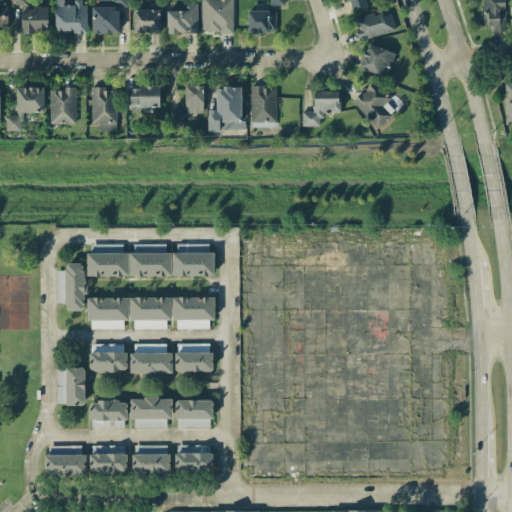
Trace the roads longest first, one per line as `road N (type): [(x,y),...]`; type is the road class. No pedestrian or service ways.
road 1 (residential): [(314,0),(327,43),(318,58),(0,60)]
road 2 (residential): [(479,495),(152,499)]
road 3 (secondary): [(511,447),(497,216)]
road 4 (secondary): [(407,0),(451,151)]
road 5 (secondary): [(484,150),(440,0)]
